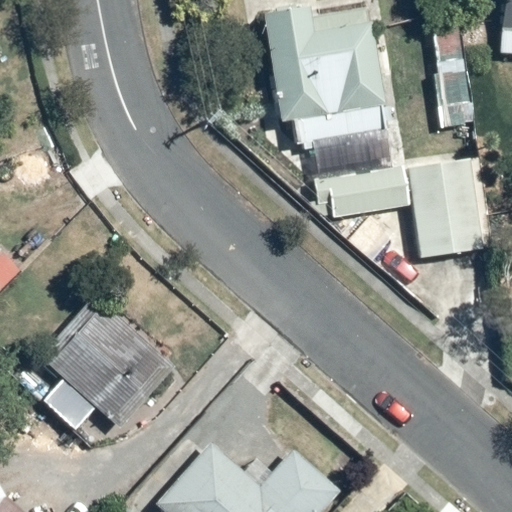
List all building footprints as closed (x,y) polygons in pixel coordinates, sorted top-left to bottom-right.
[(511,0),(501,0),(498,57),(511,57),(511,0)] [(371,1),(260,13),(271,123),(285,122),(288,147),(301,146),(309,221),(411,211),(406,168),(370,172),(366,130),(384,128),(371,1)] [(84,285),(24,352),(114,431),(173,364),(84,285)] [(209,442),(151,504),(161,511),(317,511),(334,492),(289,450),(255,486),(209,442)] [(0,511),(11,511),(0,503),(0,511)]
